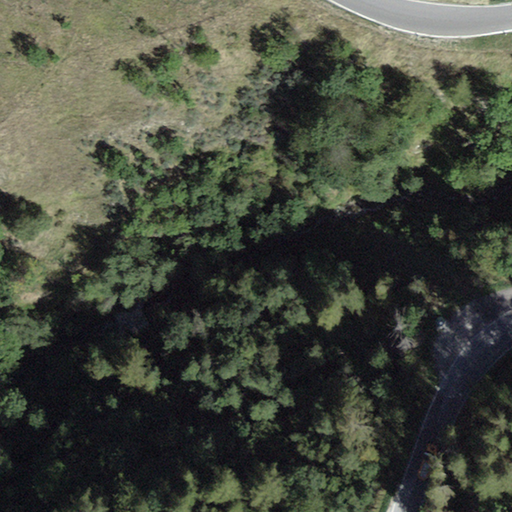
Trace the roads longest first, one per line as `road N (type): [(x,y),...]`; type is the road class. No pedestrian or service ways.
road 1 (tertiary): [(511,326),(453,389),(405,511)]
road 2 (tertiary): [(366,0),(443,19),(511,16)]
